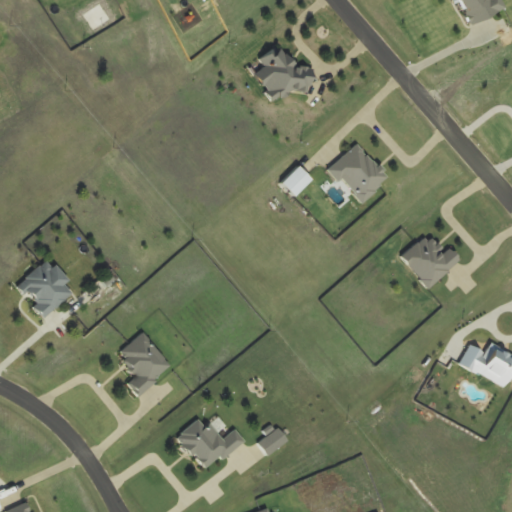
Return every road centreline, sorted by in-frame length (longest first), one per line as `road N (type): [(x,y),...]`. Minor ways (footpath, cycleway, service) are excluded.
road 1 (residential): [(511,204),(335,0)]
road 2 (residential): [(120,511),(67,431),(0,382)]
